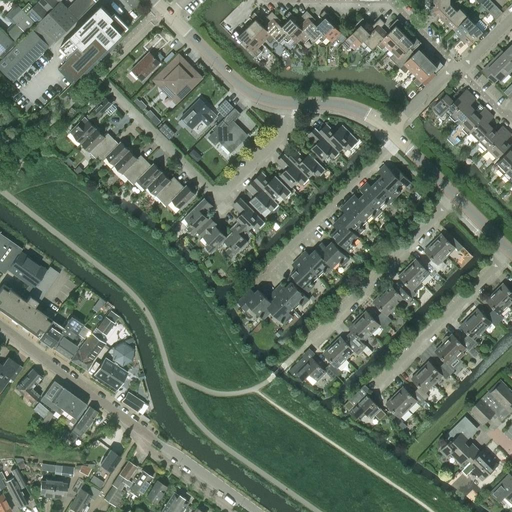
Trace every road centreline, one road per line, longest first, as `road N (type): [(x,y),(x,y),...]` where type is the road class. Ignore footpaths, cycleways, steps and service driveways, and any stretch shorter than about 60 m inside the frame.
road 1 (residential): [(255,511),(0,323)]
road 2 (residential): [(282,103),(280,135),(219,192),(118,98)]
road 3 (residential): [(314,337),(454,195)]
road 4 (residential): [(261,280),(400,140)]
road 5 (residential): [(377,383),(509,252)]
road 6 (tertiary): [(282,103),(248,92),(169,15)]
